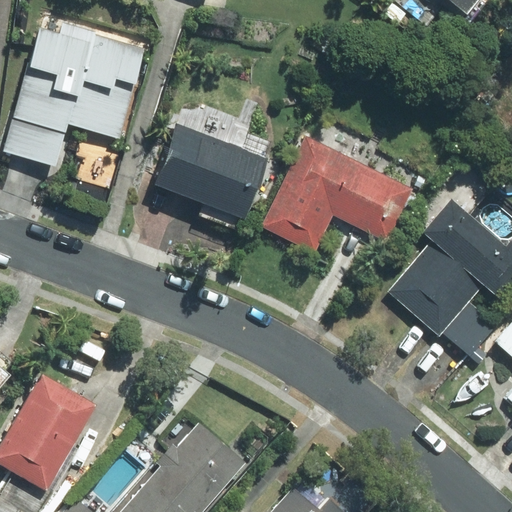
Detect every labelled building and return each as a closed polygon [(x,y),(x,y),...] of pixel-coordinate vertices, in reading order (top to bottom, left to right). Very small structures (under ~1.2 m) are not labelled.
[(437,0),(455,15),(467,0),(437,0)] [(61,122),(112,137),(139,48),(83,31),(80,40),(33,26),(0,134),(0,149),(48,164),(61,122)] [(168,120),(143,181),(232,216),(256,155),(168,120)] [(407,187),(301,135),(255,226),(308,252),(327,214),(380,241),(407,187)] [(511,272),(511,255),(445,197),(415,230),(426,240),(382,290),(433,335),(436,331),(462,354),(490,323),(463,300),(476,285),(490,297),(511,272)] [(511,313),(488,340),(511,361),(511,408),(509,411),(511,413),(511,313)] [(0,467),(35,487),(84,400),(30,370),(0,422),(0,467)] [(192,511),(237,460),(190,421),(169,445),(165,442),(149,460),(153,464),(111,511),(87,511),(69,496),(55,511),(192,511)] [(338,511),(319,495),(317,497),(299,480),(292,489),(288,485),(264,511),(338,511)]
